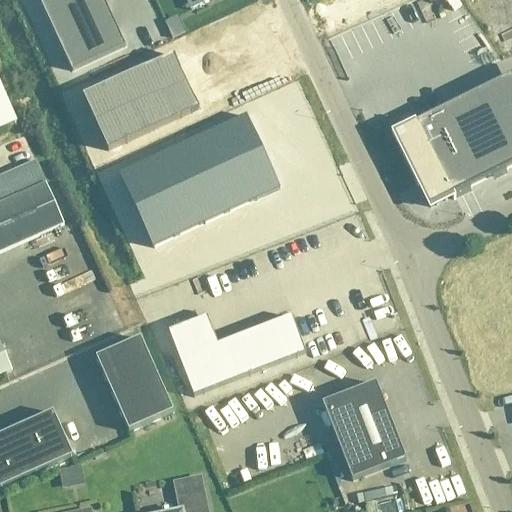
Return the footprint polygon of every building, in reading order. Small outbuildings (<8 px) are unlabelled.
[(55,0),(40,7),(71,75),(125,51),(101,0),(55,0)] [(328,0),(338,21),(361,10),(361,9),(380,0),(328,0)] [(494,13),(484,18),(492,32),(502,27),(494,13)] [(197,114),(171,60),(81,102),(106,156),(197,114)] [(511,95),(505,81),(392,137),(417,186),(415,187),(416,189),(418,188),(429,211),(434,208),(435,209),(446,203),(445,202),(451,200),(452,203),(455,202),(453,199),(511,169),(511,95)] [(0,92),(0,133),(15,127),(0,92)] [(152,251),(279,193),(245,120),(119,178),(152,251)] [(26,147),(41,141),(37,130),(22,136),(26,147)] [(45,187),(0,207),(0,255),(63,228),(45,187)] [(511,280),(504,284),(497,269),(481,277),(479,274),(478,275),(478,276),(473,279),(472,278),(471,279),(458,286),(465,299),(464,299),(465,300),(468,306),(467,306),(468,308),(471,306),(479,322),(511,305),(511,280)] [(104,282),(30,315),(48,355),(121,322),(104,282)] [(193,401),(305,358),(290,320),(217,349),(206,321),(168,336),(193,401)] [(2,340),(0,340),(0,373),(13,369),(2,340)] [(139,342),(95,362),(128,435),(172,416),(139,342)] [(405,464),(375,387),(322,408),(351,485),(405,464)] [(52,416),(0,439),(0,492),(72,461),(52,416)] [(205,511),(199,481),(174,486),(179,511),(205,511)]
